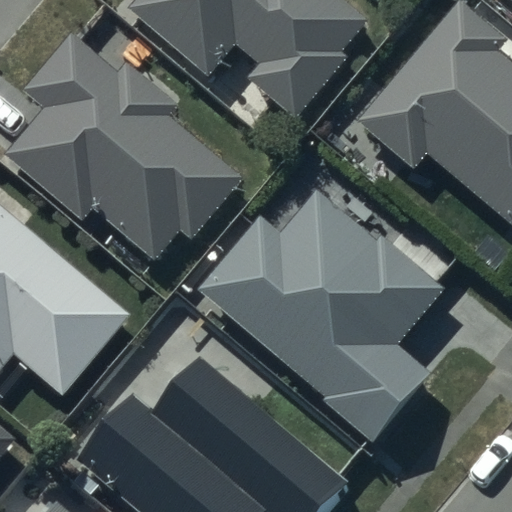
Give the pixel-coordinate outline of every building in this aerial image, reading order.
[(147,0),(137,13),(214,78),(241,47),(266,68),(255,81),(304,122),(354,63),(346,57),(372,26),(341,0),(147,0)] [(363,128),(420,176),(433,160),(511,225),(511,66),(505,60),(511,51),(511,45),(465,6),(363,128)] [(50,112),(10,159),(88,225),(99,212),(160,263),(184,234),(196,244),(247,184),(175,123),(184,112),(134,69),(124,80),(78,40),(30,96),(50,112)] [(330,406),(378,446),(438,375),(405,348),(452,292),(386,237),(380,244),(320,194),(283,238),(264,222),(204,293),(333,401),(330,406)] [(0,380),(16,362),(67,404),(136,320),(0,207),(0,380)] [(333,511),(354,487),(206,366),(161,420),(137,401),(85,465),(142,511),(333,511)] [(0,466),(18,445),(0,429),(0,466)]
